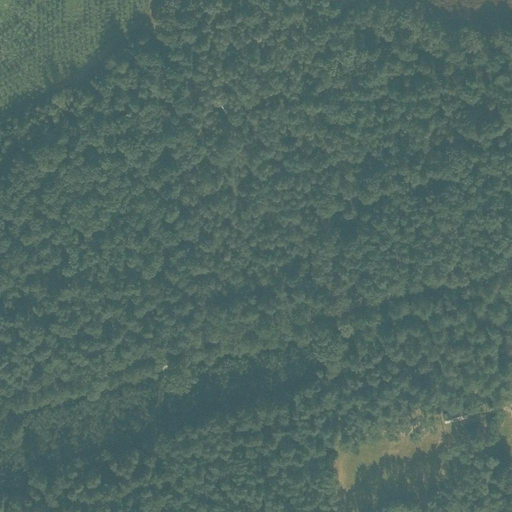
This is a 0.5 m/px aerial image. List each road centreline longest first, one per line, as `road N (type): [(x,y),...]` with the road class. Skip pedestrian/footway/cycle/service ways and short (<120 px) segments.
road 1 (track): [(511,262),(168,349)]
road 2 (track): [(158,0),(168,349)]
road 3 (track): [(335,511),(336,326)]
road 4 (track): [(168,349),(0,390)]
road 5 (track): [(168,511),(166,368)]
